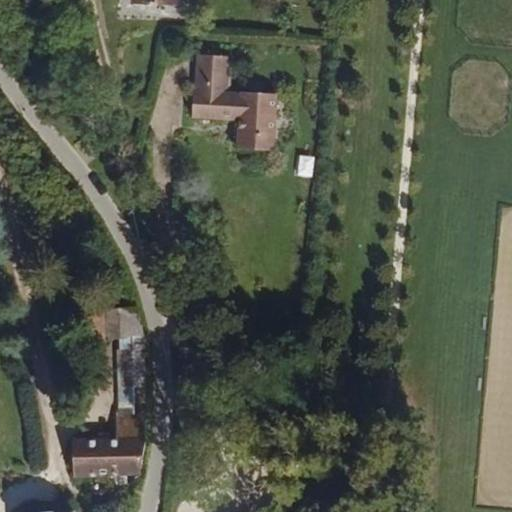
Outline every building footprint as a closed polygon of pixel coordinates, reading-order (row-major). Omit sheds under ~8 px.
[(206,77),(207,40),(177,38),(176,74),(171,73),(170,101),(217,104),(216,132),(251,134),(256,75),(221,73),(221,77),(206,77)] [(299,155),(296,175),(313,177),(315,157),(299,155)] [(147,344),(137,317),(77,313),(74,345),(96,347),(98,339),(115,341),(147,344)] [(146,363),(147,344),(115,341),(113,360),(146,363)] [(141,420),(146,363),(113,360),(108,416),(141,420)] [(108,416),(106,440),(72,441),(74,479),(81,479),(136,475),(141,420),(108,416)] [(65,441),(66,480),(74,479),(72,441),(65,441)]
